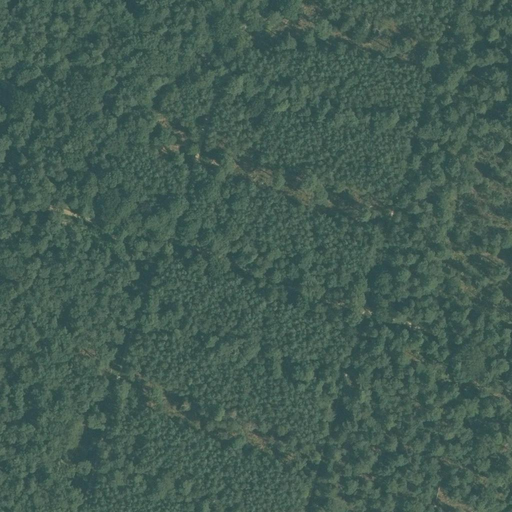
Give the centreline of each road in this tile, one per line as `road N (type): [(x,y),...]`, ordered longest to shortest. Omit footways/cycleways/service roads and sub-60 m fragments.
road 1 (track): [(40,203),(511,365)]
road 2 (unclassified): [(0,247),(133,112),(277,0)]
